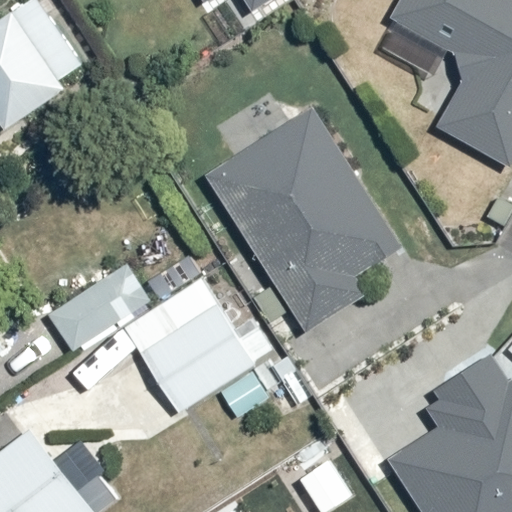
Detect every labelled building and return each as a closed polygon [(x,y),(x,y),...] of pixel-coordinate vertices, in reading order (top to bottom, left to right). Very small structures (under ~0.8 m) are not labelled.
[(248,0),(257,13),(277,0),(248,0)] [(511,0),(403,0),(393,18),(459,53),(467,84),(440,127),(511,170),(511,0)] [(17,14),(0,25),(0,119),(9,132),(71,92),(17,14)] [(210,174),(311,331),(370,298),(360,279),(408,249),(317,111),(210,174)] [(153,301),(128,262),(51,313),(76,352),(153,301)] [(203,280),(126,328),(181,415),(258,368),(203,280)] [(291,354),(274,366),(284,380),(274,387),(294,415),(321,396),(291,354)] [(459,418),(393,460),(426,511),(511,511),(511,381),(496,357),(441,391),(459,418)] [(273,393),(258,372),(224,394),(239,416),(273,393)] [(0,511),(95,511),(31,433),(0,456),(0,511)]
